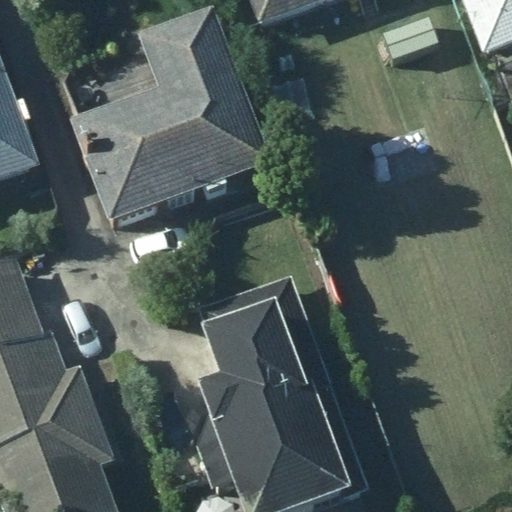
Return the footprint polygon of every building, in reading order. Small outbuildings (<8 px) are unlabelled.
[(239,0),(251,32),(336,0),(239,0)] [(511,0),(449,0),(473,65),(511,51),(511,0)] [(260,175),(202,16),(128,43),(149,96),(60,129),(98,233),(260,175)] [(379,40),(388,67),(421,55),(412,29),(379,40)] [(0,184),(26,175),(0,98),(0,184)] [(10,265),(0,268),(0,511),(104,511),(90,469),(101,467),(73,379),(60,383),(45,337),(35,341),(10,265)] [(309,511),(361,494),(285,284),(197,316),(204,334),(189,340),(206,387),(182,396),(224,511),(309,511)]
